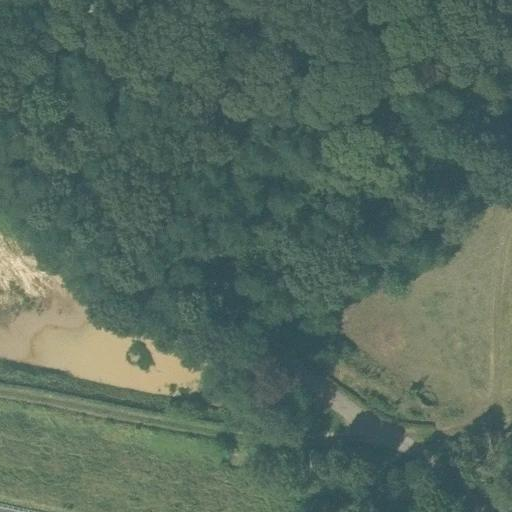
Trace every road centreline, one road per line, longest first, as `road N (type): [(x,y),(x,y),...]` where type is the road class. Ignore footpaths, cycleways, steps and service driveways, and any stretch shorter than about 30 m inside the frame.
road 1 (track): [(286,362),(182,222),(132,135),(107,78),(94,0)]
road 2 (unclassified): [(490,510),(286,362)]
